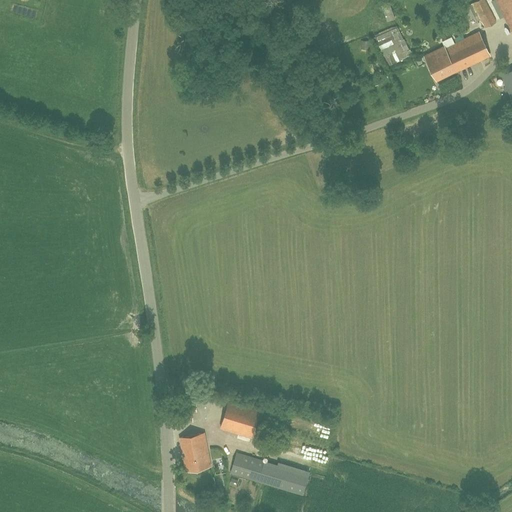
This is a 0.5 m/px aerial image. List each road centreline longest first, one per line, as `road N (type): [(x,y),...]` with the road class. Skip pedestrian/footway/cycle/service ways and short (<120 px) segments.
road 1 (unclassified): [(168,511),(126,109),(138,0)]
road 2 (track): [(220,511),(179,485),(0,415)]
road 3 (track): [(0,120),(129,151)]
